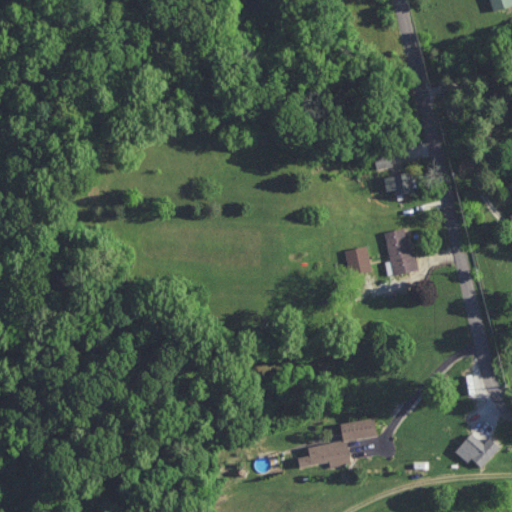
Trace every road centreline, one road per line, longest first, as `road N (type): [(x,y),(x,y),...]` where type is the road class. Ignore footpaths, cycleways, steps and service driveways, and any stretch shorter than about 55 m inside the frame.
road 1 (tertiary): [(511,426),(490,415),(430,76),(399,0)]
road 2 (residential): [(511,473),(435,481),(356,511)]
